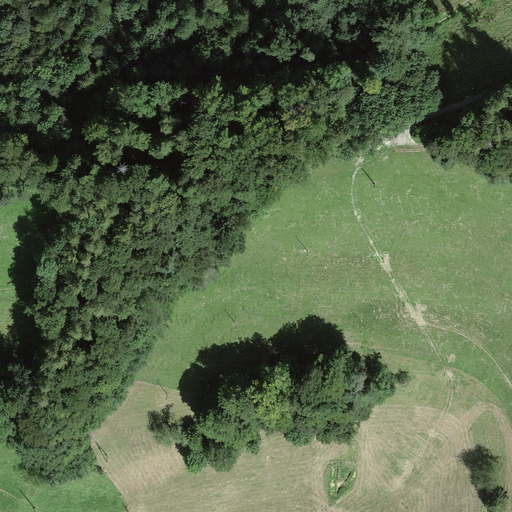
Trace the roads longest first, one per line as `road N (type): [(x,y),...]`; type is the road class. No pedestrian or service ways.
road 1 (track): [(464,0),(370,45),(290,67),(0,90)]
road 2 (track): [(405,139),(425,118),(511,71)]
